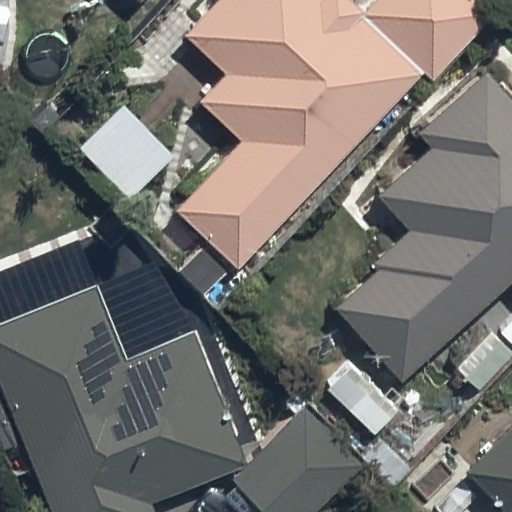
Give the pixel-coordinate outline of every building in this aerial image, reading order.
[(207,0),(186,22),(224,59),(198,85),(242,128),(177,194),(239,255),(425,57),(431,63),(490,0),(207,0)] [(412,215),(333,290),(402,364),(511,262),(511,82),(486,54),(417,117),(433,135),(382,182),(412,215)] [(161,129),(124,92),(80,137),(117,174),(161,129)] [(98,282),(0,322),(0,389),(50,511),(153,511),(151,505),(247,465),(192,331),(129,357),(98,282)] [(478,378),(511,342),(511,306),(496,323),(491,317),(454,355),(478,378)] [(309,407),(235,480),(266,511),(314,511),(364,462),(309,407)] [(506,492),(491,507),(496,511),(511,511),(511,414),(470,455),(506,492)]
